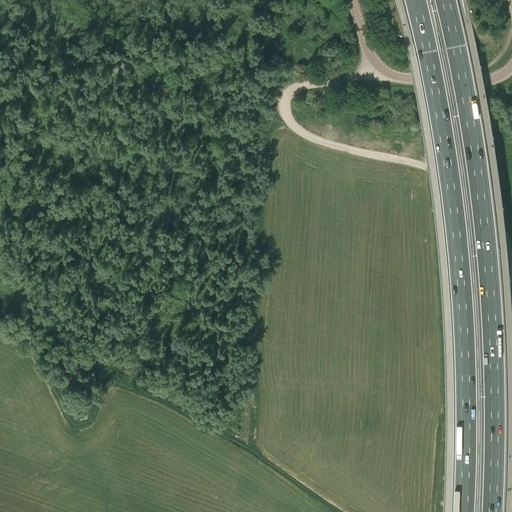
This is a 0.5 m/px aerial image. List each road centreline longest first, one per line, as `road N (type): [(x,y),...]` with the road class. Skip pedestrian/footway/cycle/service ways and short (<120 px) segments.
road 1 (motorway): [(414,0),(444,147),(461,303),(461,511)]
road 2 (motorway): [(490,511),(484,235),(444,0)]
road 3 (track): [(379,68),(297,85),(283,100),(287,118),(313,138),(428,168)]
